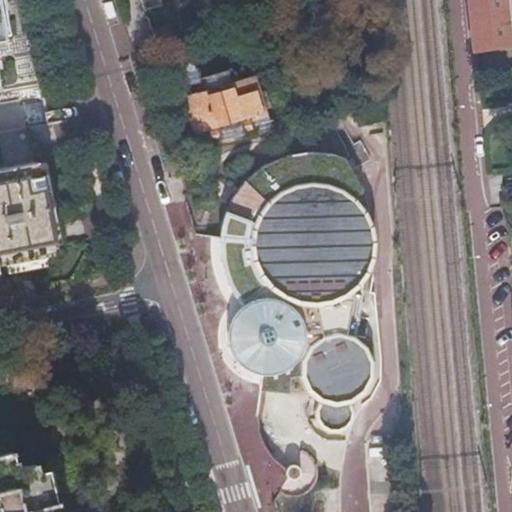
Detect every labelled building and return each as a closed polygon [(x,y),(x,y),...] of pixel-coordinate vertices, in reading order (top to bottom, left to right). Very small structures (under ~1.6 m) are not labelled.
[(511,0),(470,0),(475,53),(511,49),(511,41),(511,40),(511,0)] [(328,11),(290,23),(296,42),(334,30),(328,11)] [(182,41),(163,47),(174,84),(194,78),(192,66),(188,53),(182,41)] [(254,77),(250,79),(259,111),(264,110),(262,104),(267,103),(263,90),(258,91),(254,77)] [(195,131),(200,148),(245,135),(240,117),(259,111),(250,79),(203,92),(202,88),(180,95),(191,131),(195,131)] [(218,225),(218,233),(218,242),(220,250),(227,273),(240,310),(229,329),(232,352),(248,371),(275,374),(281,375),(300,383),(311,399),(308,418),(315,427),(321,432),(333,435),(340,434),(348,430),(354,421),(355,410),(364,406),(369,402),(374,397),(378,391),(380,384),(375,300),(372,300),(372,286),(366,274),(367,263),(369,247),(367,238),(366,229),(363,220),(360,212),(355,204),(350,196),(365,189),(355,164),(339,158),(323,154),(306,152),(294,154),(282,157),(271,161),(260,166),(242,179),(232,173),(223,184),(220,194),(227,197),(223,209),(220,217),(218,225)] [(0,262),(51,253),(33,161),(0,168),(0,262)] [(0,511),(52,511),(44,475),(37,476),(34,464),(16,467),(12,451),(0,453),(0,511)]
